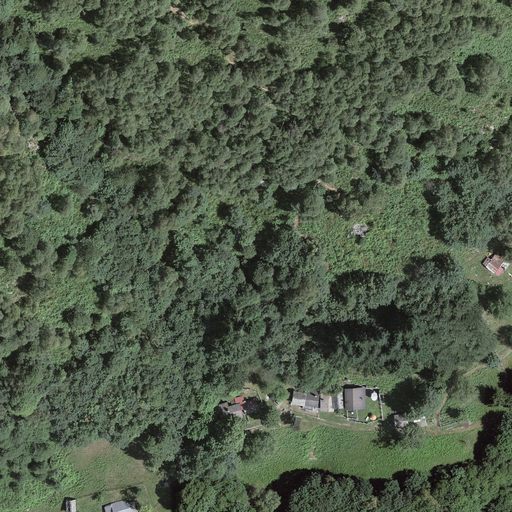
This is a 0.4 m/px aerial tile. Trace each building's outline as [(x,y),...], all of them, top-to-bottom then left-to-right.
[(353,224),(353,238),(371,237),(370,223),(353,224)] [(487,257),(482,264),(498,276),(504,269),(499,266),(503,260),(495,254),(491,260),(487,257)] [(304,392),(293,391),(291,404),(317,408),(320,390),(305,388),(304,392)] [(365,388),(344,389),(344,391),(345,408),(345,409),(366,409),(365,388)] [(281,389),(272,396),(279,405),(288,398),(281,389)] [(331,390),(320,390),(320,412),(332,412),(332,408),(331,391),(331,390)] [(344,391),(331,391),(332,408),(345,408),(344,391)] [(228,403),(216,406),(221,423),(243,417),(241,409),(257,405),(255,398),(244,401),(242,396),(234,398),(235,404),(229,406),(228,403)] [(76,499),(68,500),(69,508),(77,506),(76,499)] [(124,501),(104,506),(105,511),(136,511),(134,502),(125,504),(124,501)]
